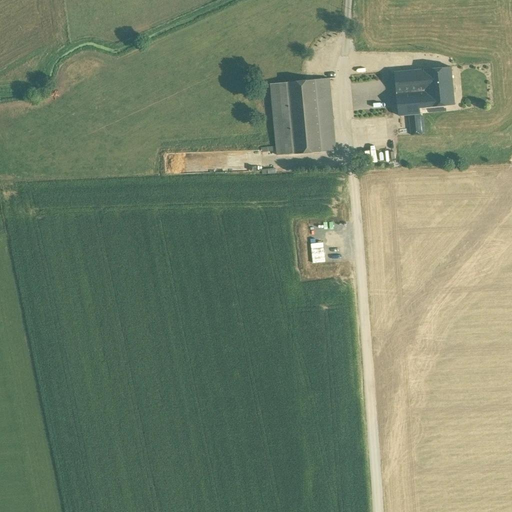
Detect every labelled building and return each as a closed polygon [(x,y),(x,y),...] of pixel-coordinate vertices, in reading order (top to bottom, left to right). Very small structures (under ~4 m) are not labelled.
[(451,67),(416,70),(420,108),(454,105),(451,67)] [(416,70),(396,72),(399,116),(409,115),(420,114),(420,108),(416,70)] [(329,78),(315,79),(316,86),(330,85),(329,78)] [(315,79),(271,83),(278,155),(322,151),(321,143),(317,100),(316,86),(315,79)] [(330,85),(316,86),(317,100),(331,99),(330,85)] [(331,99),(317,100),(321,143),(334,142),(331,99)] [(420,114),(409,115),(411,135),(422,134),(420,114)] [(334,142),(321,143),(322,151),(335,150),(334,142)]
